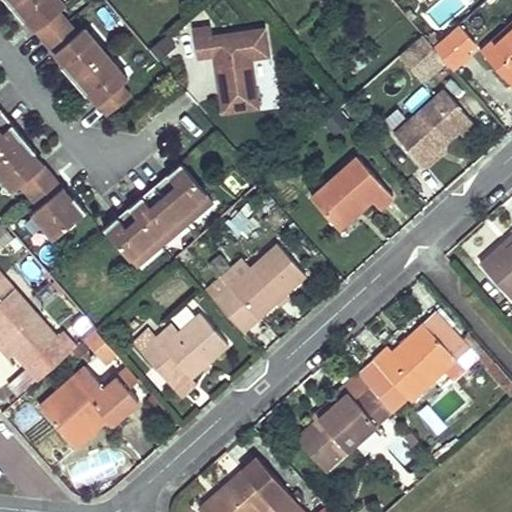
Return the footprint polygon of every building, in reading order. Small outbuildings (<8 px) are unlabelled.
[(65,0),(8,0),(34,29),(66,1),(65,0)] [(441,0),(423,11),(433,28),(475,4),(472,0),(441,0)] [(128,74),(82,22),(77,26),(62,9),(34,33),(95,102),(128,74)] [(511,19),(481,47),(511,81),(511,19)] [(213,55),(219,112),(259,108),(253,58),(270,56),(266,22),(193,30),(196,57),(213,55)] [(476,42),(459,22),(434,45),(447,60),(454,68),(471,53),(468,49),(476,42)] [(434,45),(424,33),(409,48),(402,53),(425,79),(447,60),(434,45)] [(104,111),(130,92),(122,81),(96,101),(104,111)] [(444,86),(394,130),(422,161),(442,144),(459,129),(463,132),(475,122),(444,86)] [(0,108),(0,187),(5,193),(44,161),(0,108)] [(446,149),(442,144),(422,161),(426,166),(446,149)] [(358,154),(312,197),(340,227),(372,198),(381,208),(395,195),(358,154)] [(136,268),(217,206),(182,161),(101,223),(136,268)] [(44,162),(20,182),(37,202),(28,210),(51,238),(85,210),(44,162)] [(225,222),(241,238),(255,223),(239,208),(225,222)] [(4,219),(0,222),(0,230),(9,241),(17,234),(4,219)] [(504,240),(480,262),(511,296),(511,240),(507,244),(504,240)] [(220,294),(214,298),(243,330),(307,273),(278,243),(251,267),(242,256),(221,276),(225,279),(215,288),(220,294)] [(0,334),(4,340),(26,363),(39,378),(78,343),(64,328),(58,334),(5,274),(0,268),(0,334)] [(159,337),(142,351),(171,382),(185,369),(192,377),(228,342),(200,310),(179,330),(164,343),(159,337)] [(389,345),(374,359),(378,362),(362,375),(376,390),(392,408),(407,395),(409,398),(446,365),(456,356),(424,322),(394,351),(389,345)] [(174,324),(159,337),(164,343),(179,330),(174,324)] [(107,339),(97,329),(86,339),(95,350),(107,339)] [(468,332),(463,337),(479,354),(483,349),(468,332)] [(119,352),(107,339),(95,350),(107,363),(119,352)] [(456,356),(446,365),(458,378),(468,369),(456,356)] [(85,366),(40,406),(71,439),(88,425),(93,430),(104,420),(109,424),(124,410),(85,366)] [(24,367),(10,379),(20,391),(34,379),(24,367)] [(319,418),(296,438),(326,470),(393,409),(392,408),(376,390),(361,402),(344,385),(332,395),(335,397),(338,401),(319,418)] [(335,397),(315,414),(319,418),(338,401),(335,397)] [(88,425),(71,439),(76,445),(93,430),(88,425)] [(213,495),(199,508),(203,511),(300,511),(306,506),(258,454),(231,479),(235,484),(218,499),(213,495)]
